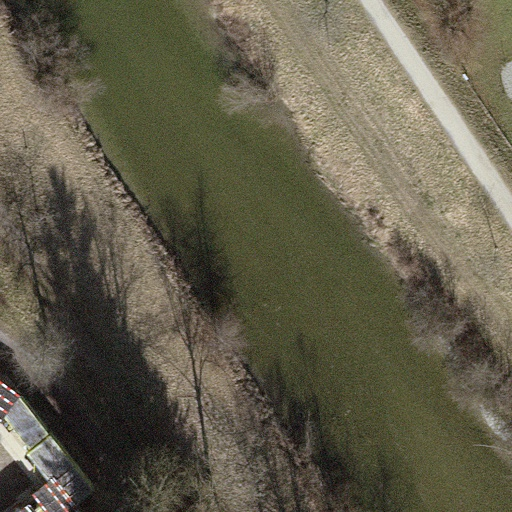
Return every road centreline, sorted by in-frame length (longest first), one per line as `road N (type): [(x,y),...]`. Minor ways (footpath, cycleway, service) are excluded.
road 1 (track): [(0,214),(199,511)]
road 2 (track): [(511,207),(374,0)]
road 3 (track): [(0,346),(58,400),(148,511)]
